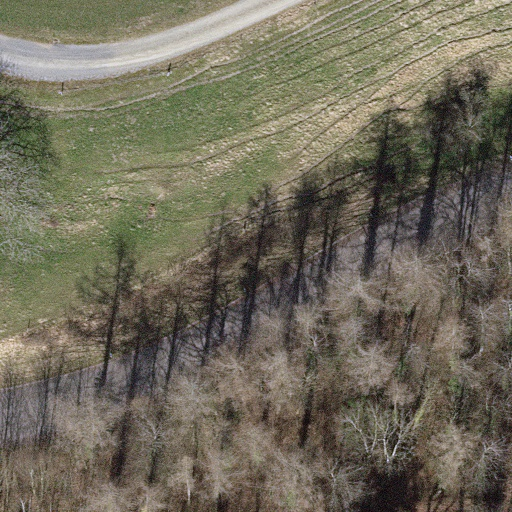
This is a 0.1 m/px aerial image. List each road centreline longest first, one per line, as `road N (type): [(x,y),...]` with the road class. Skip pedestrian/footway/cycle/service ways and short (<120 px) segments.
road 1 (tertiary): [(0,413),(167,366),(511,186)]
road 2 (track): [(0,60),(32,70),(164,48),(275,0)]
